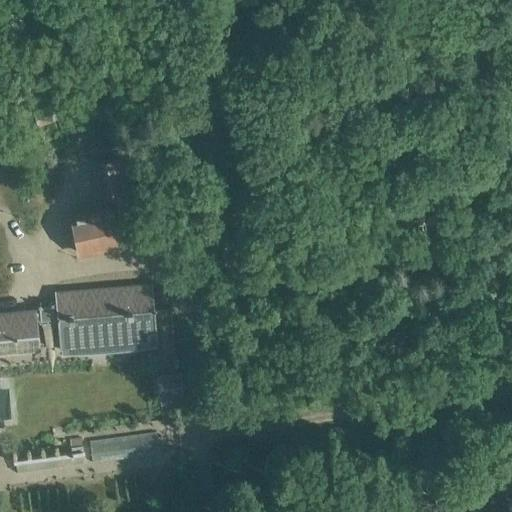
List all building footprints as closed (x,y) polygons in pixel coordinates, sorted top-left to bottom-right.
[(74,112),(69,96),(32,111),(39,127),(48,122),(74,112)] [(98,162),(105,197),(134,191),(127,156),(98,162)] [(127,245),(119,209),(118,203),(69,214),(79,256),(127,245)] [(158,341),(154,308),(151,282),(56,290),(56,304),(39,306),(39,311),(35,311),(35,308),(0,311),(0,356),(41,352),(38,318),(39,318),(39,321),(41,323),(43,325),(45,325),(46,326),(49,325),(51,324),(53,322),(53,320),(54,318),(56,318),(59,350),(60,350),(60,352),(92,350),(118,348),(156,344),(155,342),(158,341)] [(92,460),(160,451),(157,429),(89,438),(92,460)] [(27,455),(15,456),(16,466),(84,462),(83,445),(48,447),(48,446),(27,447),(27,455)]
